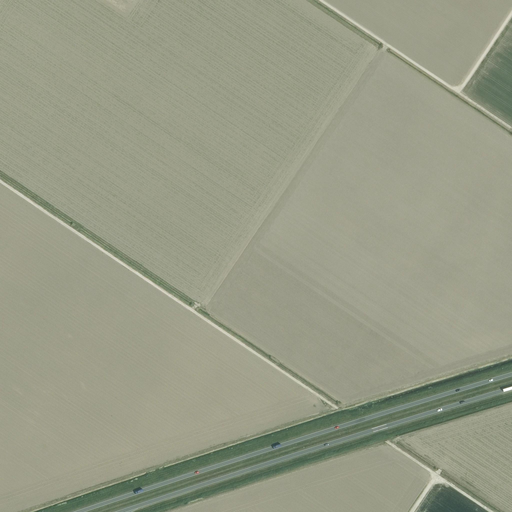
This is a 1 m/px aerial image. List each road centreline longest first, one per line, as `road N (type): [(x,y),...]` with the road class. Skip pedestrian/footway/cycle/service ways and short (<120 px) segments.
road 1 (trunk): [(511,374),(79,511)]
road 2 (trunk): [(120,511),(511,388)]
road 3 (track): [(335,406),(0,179)]
road 4 (track): [(491,511),(387,441)]
